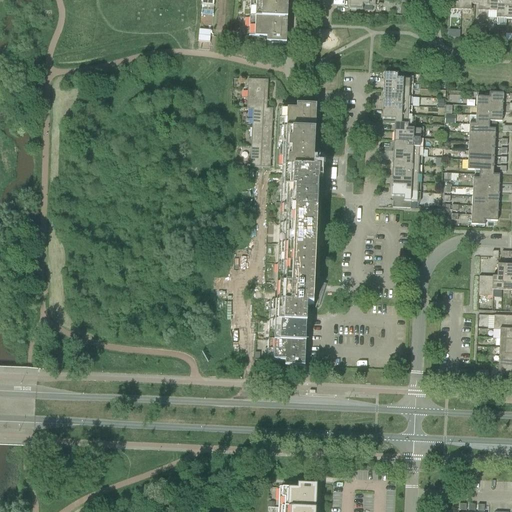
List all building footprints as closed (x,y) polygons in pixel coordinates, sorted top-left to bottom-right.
[(250,0),(248,38),(266,39),(266,44),(286,45),(287,0),(250,0)] [(361,0),(361,2),(349,1),(349,10),(362,11),(362,7),(375,7),(375,0),(361,0)] [(451,0),(451,11),(461,12),(461,0),(451,0)] [(461,0),(461,12),(470,12),(471,5),(474,6),(474,0),(461,0)] [(474,0),(474,6),(478,6),(478,12),(488,13),(488,0),(474,0)] [(488,0),(488,13),(496,13),(497,0),(488,0)] [(497,0),(496,13),(497,13),(496,20),(506,20),(506,6),(511,7),(510,0),(497,0)] [(384,74),(383,84),(396,85),(396,89),(409,90),(410,80),(397,79),(397,75),(384,74)] [(266,110),(267,81),(247,80),(246,110),(252,110),(266,110)] [(383,84),(383,93),(396,94),(396,98),(409,99),(409,90),(396,89),(396,85),(383,84)] [(396,94),(383,93),(382,102),(395,103),(395,108),(408,108),(409,99),(396,98),(396,94)] [(476,98),(476,108),(489,109),(489,104),(502,104),(502,95),(489,94),(489,99),(476,98)] [(382,102),(382,112),(395,112),(395,117),(414,118),(414,117),(408,116),(408,108),(395,108),(395,103),(382,102)] [(489,109),(476,108),(476,117),(488,118),(489,113),(502,114),(502,104),(489,104),(489,109)] [(279,236),(316,238),(318,188),(327,186),(323,171),(325,171),(325,170),(322,170),(321,166),(322,170),(319,170),(313,169),(316,107),(296,106),(296,111),(278,110),(275,169),(281,169),(279,236)] [(252,110),(251,129),(271,130),(272,110),(266,110),(252,110)] [(395,112),(382,112),(382,120),(382,125),(394,125),(407,126),(414,126),(414,118),(395,117),(395,112)] [(476,117),(475,125),(488,126),(496,126),(496,122),(501,123),(502,114),(489,113),(488,118),(476,117)] [(455,116),(445,116),(445,124),(454,125),(455,116)] [(394,125),(394,134),(407,135),(407,140),(419,141),(420,131),(407,131),(407,126),(394,125)] [(488,126),(475,125),(470,125),(469,135),(481,135),(481,139),(494,140),(495,130),(488,130),(488,126)] [(271,130),(251,129),(251,148),(270,149),(271,130)] [(407,135),(394,134),(393,144),(406,144),(406,149),(419,150),(419,141),(407,140),(407,135)] [(481,135),(469,135),(469,144),(481,144),(481,148),(494,149),(494,140),(481,139),(481,135)] [(406,144),(393,144),(393,153),(406,153),(406,158),(418,159),(419,150),(406,149),(406,144)] [(469,144),(468,153),(480,153),(480,157),(493,158),(494,149),(481,148),(481,144),(469,144)] [(270,149),(251,148),(250,168),(269,168),(270,149)] [(393,153),(392,162),(405,162),(405,167),(418,168),(418,159),(406,158),(406,153),(393,153)] [(468,153),(468,162),(480,162),(480,166),(493,167),(493,158),(480,157),(480,153),(468,153)] [(392,162),(392,171),(405,171),(405,176),(418,177),(418,168),(405,167),(405,162),(392,162)] [(480,162),(468,162),(468,171),(480,172),(480,175),(493,176),(493,167),(480,166),(480,162)] [(392,171),(391,180),(405,180),(405,185),(417,186),(418,177),(405,176),(405,171),(392,171)] [(499,176),(493,176),(480,175),(480,180),(473,180),(473,189),(486,190),(486,186),(498,186),(499,176)] [(391,180),(391,189),(404,190),(404,194),(417,195),(417,186),(405,185),(405,180),(391,180)] [(486,190),(473,189),(472,198),(485,199),(485,195),(498,195),(498,186),(486,186),(486,190)] [(404,190),(391,189),(391,198),(393,198),(392,209),(410,210),(410,203),(416,203),(417,195),(404,194),(404,190)] [(485,199),(472,198),(472,207),(485,208),(485,203),(498,204),(498,195),(485,195),(485,199)] [(472,207),(471,216),(484,216),(485,213),(497,213),(498,204),(485,203),(485,208),(472,207)] [(484,216),(471,216),(470,225),(484,226),(484,221),(497,222),(497,213),(485,213),(484,216)] [(316,238),(279,236),(276,303),(270,303),(267,361),(285,362),(285,367),(304,368),(307,305),(313,306),(313,305),(316,305),(315,309),(316,305),(319,306),(319,305),(317,305),(322,290),(314,287),(314,280),(316,238)] [(497,278),(493,278),(493,291),(501,291),(502,278),(506,278),(507,266),(497,265),(497,278)] [(511,265),(507,266),(506,278),(502,278),(501,291),(510,292),(511,278),(511,265)] [(493,291),(493,278),(478,277),(478,297),(492,297),(493,291)] [(493,331),(499,331),(511,331),(511,317),(494,316),(493,331)] [(511,331),(499,331),(499,339),(511,340),(511,344),(511,331)] [(499,339),(499,348),(511,349),(511,353),(511,344),(511,340),(499,339)] [(499,348),(498,357),(511,358),(510,362),(511,362),(511,353),(511,349),(499,348)] [(498,357),(498,366),(510,367),(510,371),(511,371),(511,362),(510,362),(511,358),(498,357)] [(510,367),(498,366),(497,380),(511,381),(511,371),(510,371),(510,367)] [(315,511),(317,486),(297,485),(297,490),(279,489),(278,511),(315,511)]
